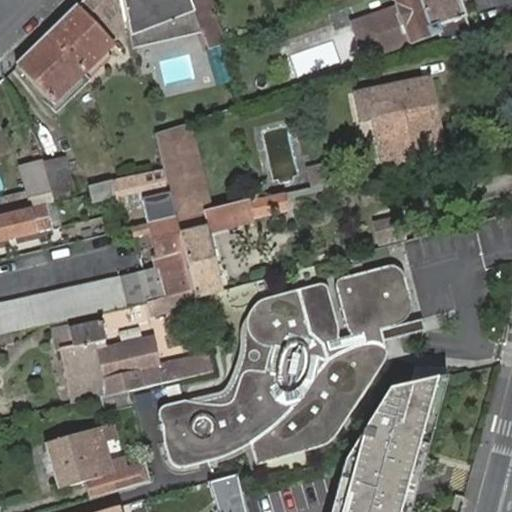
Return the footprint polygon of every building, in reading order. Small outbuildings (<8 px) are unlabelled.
[(47,36),(82,72),(112,43),(111,42),(128,27),(121,0),(84,0),(77,7),(47,36)] [(190,2),(189,0),(121,0),(128,27),(132,47),(201,32),(196,19),(190,2)] [(207,0),(195,0),(190,2),(196,19),(212,13),(207,0)] [(437,33),(440,43),(470,33),(464,17),(458,0),(396,0),(399,7),(357,21),(355,27),(364,57),(410,42),(437,33)] [(208,50),(221,46),(224,44),(212,13),(196,19),(208,50)] [(47,36),(16,67),(51,103),(82,72),(47,36)] [(357,124),(369,176),(407,167),(406,162),(432,157),(421,110),(414,78),(339,95),(346,127),(357,124)] [(177,221),(185,218),(198,216),(177,128),(155,135),(165,171),(172,200),(177,221)] [(66,157),(43,163),(54,205),(77,200),(66,157)] [(54,205),(43,163),(20,168),(23,183),(31,211),(45,207),(54,205)] [(333,164),(307,170),(311,186),(337,180),(333,164)] [(150,205),(172,200),(165,171),(143,175),(120,180),(123,195),(146,190),(149,199),(146,204),(150,205)] [(91,187),(93,197),(94,204),(116,198),(112,182),(91,187)] [(250,203),(254,221),(287,213),(283,196),(250,203)] [(250,203),(205,214),(209,232),(254,221),(250,203)] [(30,213),(0,220),(0,243),(35,235),(51,232),(45,207),(31,211),(29,211),(30,213)] [(192,290),(194,297),(218,290),(204,230),(189,234),(185,218),(177,221),(180,236),(183,252),(192,290)] [(163,297),(192,290),(183,252),(181,253),(175,222),(150,228),(151,233),(135,237),(136,241),(144,277),(159,274),(163,297)] [(150,227),(134,230),(135,237),(151,233),(150,228),(150,227)] [(134,230),(113,234),(116,246),(136,241),(135,237),(134,230)] [(404,246),(357,251),(359,270),(406,265),(404,246)] [(405,273),(393,268),(337,282),(349,334),(342,337),(326,283),(260,301),(252,309),(248,331),(245,364),(234,387),(221,398),(188,400),(161,408),(159,415),(170,460),(178,468),(236,452),(252,444),(258,463),(331,444),(387,358),(384,340),(424,330),(423,321),(401,325),(413,310),(405,273)] [(124,306),(147,301),(163,297),(159,274),(144,277),(118,282),(124,306)] [(118,282),(117,278),(0,304),(0,335),(102,312),(124,306),(118,282)] [(150,315),(196,304),(194,297),(192,290),(163,297),(147,301),(150,315)] [(70,404),(101,396),(130,390),(160,383),(157,367),(150,339),(103,350),(104,346),(103,341),(99,322),(67,330),(66,326),(49,329),(54,352),(58,351),(70,404)] [(157,367),(160,383),(210,372),(206,355),(157,367)] [(413,511),(449,376),(388,390),(345,462),(331,511),(413,511)] [(105,413),(133,406),(132,401),(130,390),(101,396),(105,413)] [(86,481),(92,499),(117,491),(150,481),(146,463),(127,469),(124,457),(109,461),(104,444),(118,439),(114,423),(99,428),(44,444),(58,489),(86,481)] [(133,511),(148,511),(144,499),(131,504),(133,511)]
